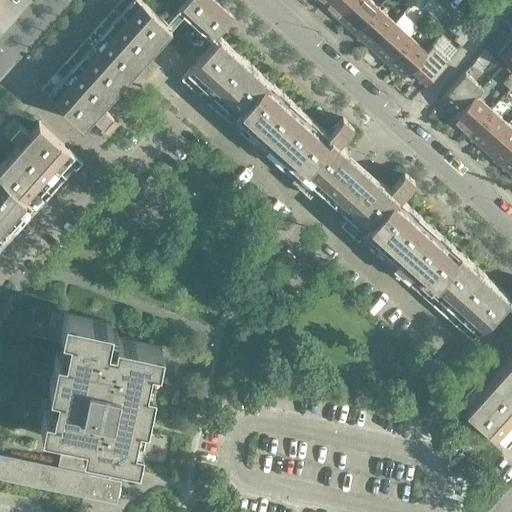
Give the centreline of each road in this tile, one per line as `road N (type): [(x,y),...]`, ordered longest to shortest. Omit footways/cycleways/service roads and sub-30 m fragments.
road 1 (residential): [(430,511),(437,473),(422,453),(260,419),(241,431),(233,469),(243,483)]
road 2 (residential): [(307,209),(257,259),(257,284),(281,283),(328,228)]
road 3 (residential): [(470,350),(328,228)]
road 4 (residential): [(307,209),(169,86)]
road 5 (residential): [(387,120),(249,0)]
road 6 (residential): [(243,483),(389,511)]
road 7 (residential): [(98,159),(0,270)]
road 8 (residential): [(511,229),(407,137)]
road 9 (residential): [(0,69),(98,159)]
road 10 (residential): [(328,228),(407,137)]
